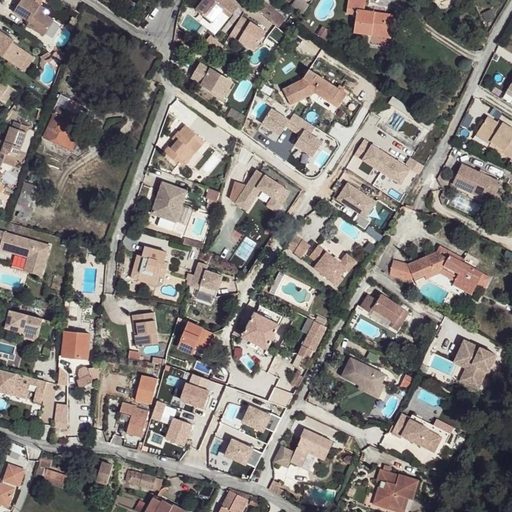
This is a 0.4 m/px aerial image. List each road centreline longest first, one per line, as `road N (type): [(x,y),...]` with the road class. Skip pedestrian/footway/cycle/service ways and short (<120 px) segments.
road 1 (residential): [(295,511),(121,450),(44,445),(0,431)]
road 2 (residential): [(511,6),(414,203)]
road 3 (unknown): [(301,404),(339,327),(377,276)]
